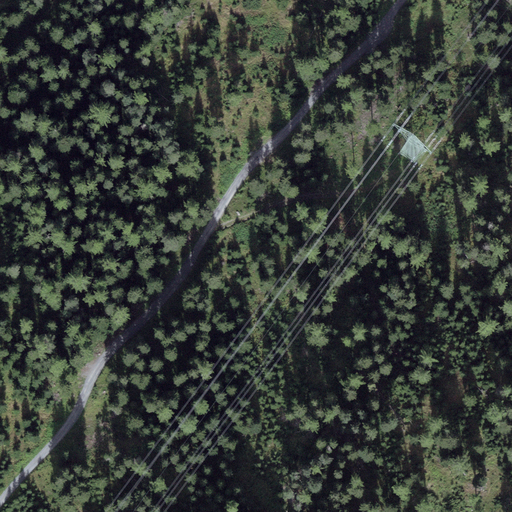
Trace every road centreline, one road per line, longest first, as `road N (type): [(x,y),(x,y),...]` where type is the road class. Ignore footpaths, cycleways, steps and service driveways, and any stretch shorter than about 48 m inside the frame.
road 1 (track): [(0,502),(63,431),(111,350),(187,268),(236,183),(400,0)]
road 2 (track): [(209,230),(288,201),(357,191),(402,165)]
